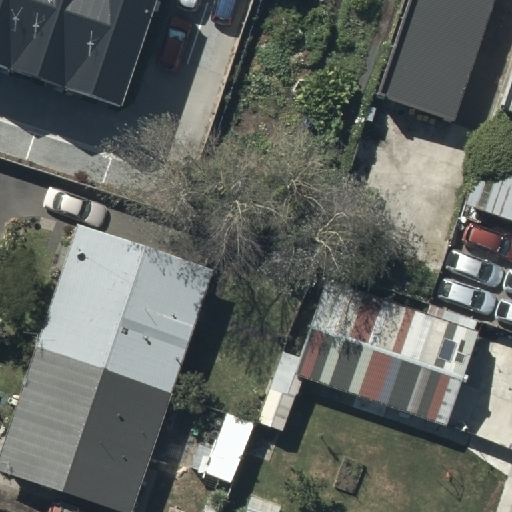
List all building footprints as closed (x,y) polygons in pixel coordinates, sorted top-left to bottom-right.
[(0,0),(0,65),(122,106),(156,0),(0,0)] [(488,0),(402,0),(373,87),(450,113),(488,0)] [(511,102),(511,61),(499,99),(511,102)] [(466,200),(511,215),(511,102),(499,99),(466,200)] [(31,343),(169,389),(210,269),(72,223),(31,343)] [(292,365),(440,414),(471,322),(322,273),(292,365)] [(511,344),(490,338),(478,379),(511,389),(511,344)] [(0,434),(0,464),(128,508),(169,389),(31,343),(0,434)]
